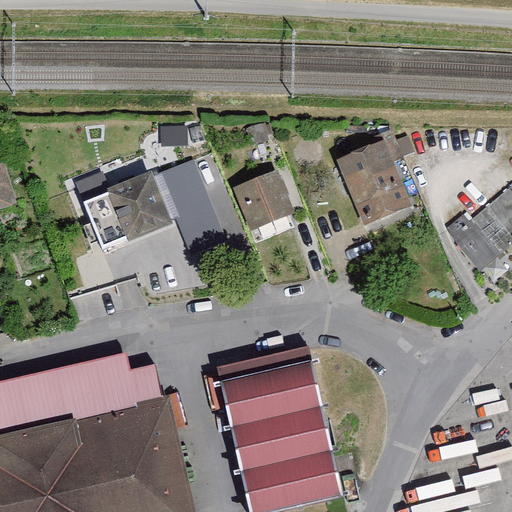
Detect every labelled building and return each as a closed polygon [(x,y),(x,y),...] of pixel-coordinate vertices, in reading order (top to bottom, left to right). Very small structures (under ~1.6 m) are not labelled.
[(388,142),(341,162),(368,225),(415,205),(388,142)] [(5,165),(0,166),(0,211),(17,206),(5,165)] [(280,173),(238,191),(255,231),(297,213),(280,173)] [(154,176),(108,194),(128,244),(174,226),(154,176)] [(463,221),(451,231),(480,266),(511,240),(511,186),(466,224),(463,221)] [(0,511),(194,511),(170,401),(138,408),(127,359),(0,385),(0,511)] [(223,387),(254,511),(277,511),(344,496),(313,364),(223,387)]
